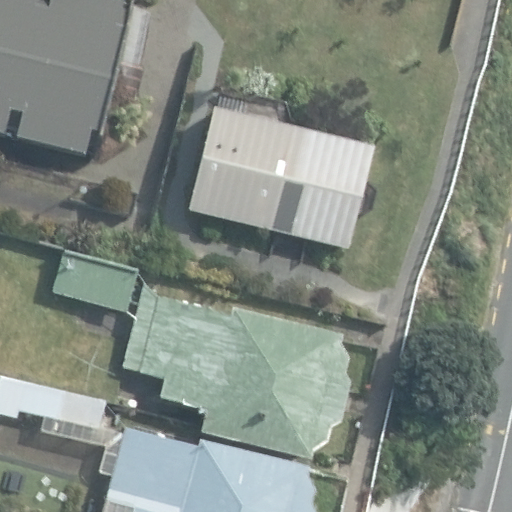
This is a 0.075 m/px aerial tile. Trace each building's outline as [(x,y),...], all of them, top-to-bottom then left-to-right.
[(0,0),(0,130),(92,153),(130,0),(0,0)] [(238,110),(212,103),(187,207),(346,246),(371,143),(281,121),(278,109),(250,102),(238,110)] [(122,311),(132,270),(60,251),(49,293),(122,311)] [(339,332),(142,288),(121,367),(165,375),(160,395),(206,408),(202,430),(308,456),(311,446),(322,441),(326,427),(339,420),(349,376),(342,367),(346,354),(337,344),(339,332)] [(96,427),(102,401),(0,376),(0,413),(16,417),(18,409),(96,427)] [(304,464),(122,424),(96,511),(313,511),(315,508),(308,499),(312,486),(303,477),(304,464)]
